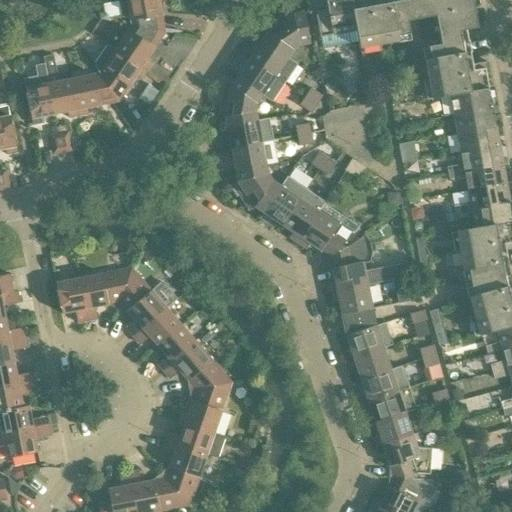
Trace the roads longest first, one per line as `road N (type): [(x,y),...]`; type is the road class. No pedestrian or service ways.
road 1 (residential): [(50,511),(80,456),(127,440),(144,397),(112,350),(53,363),(24,204)]
road 2 (residential): [(358,511),(364,498),(293,315),(250,262),(134,173)]
road 3 (residential): [(134,173),(222,37),(224,0)]
